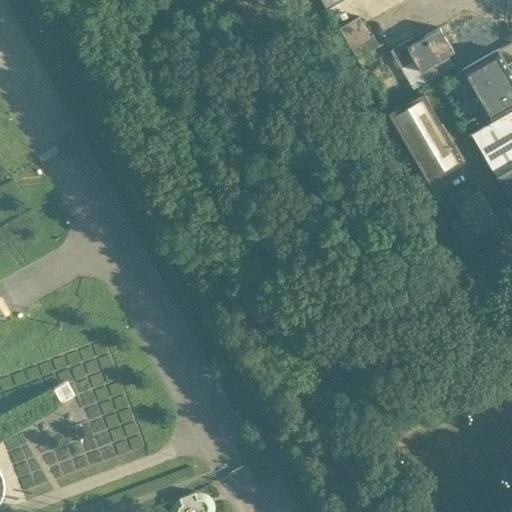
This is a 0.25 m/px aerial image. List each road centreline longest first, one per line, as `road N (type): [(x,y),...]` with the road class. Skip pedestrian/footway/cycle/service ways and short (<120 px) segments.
road 1 (unclassified): [(324,346),(289,314),(110,0)]
road 2 (unclassified): [(324,346),(370,345),(511,263)]
